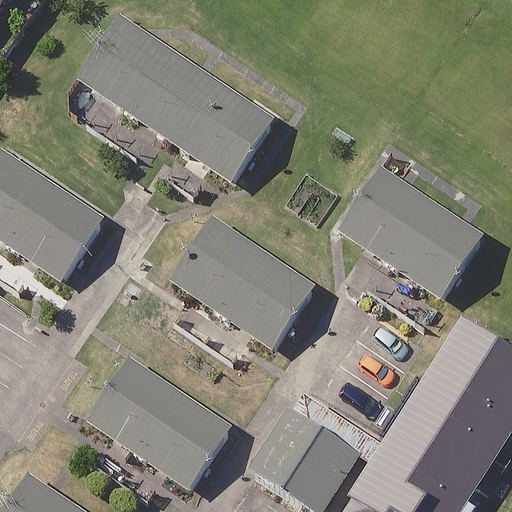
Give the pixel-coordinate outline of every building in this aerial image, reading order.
[(272,128),(119,27),(79,87),(232,188),(272,128)] [(102,228),(0,161),(0,246),(62,288),(102,228)] [(480,245),(378,177),(337,237),(440,306),(480,245)] [(312,295),(211,228),(171,288),(272,356),(312,295)] [(466,511),(511,440),(511,362),(459,329),(382,452),(302,402),(252,481),(301,511),(466,511)] [(228,435),(126,371),(88,431),(190,495),(228,435)] [(67,511),(29,486),(11,511),(67,511)]
